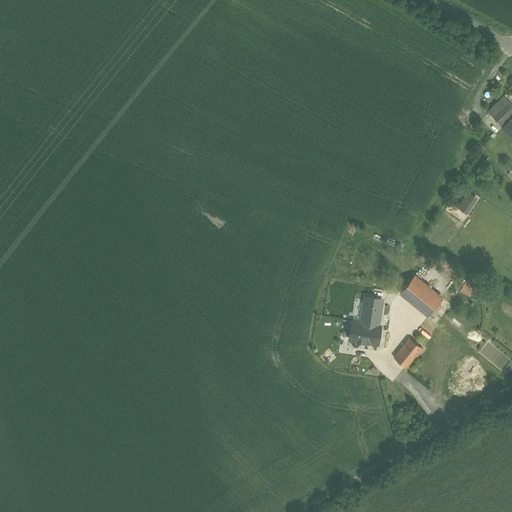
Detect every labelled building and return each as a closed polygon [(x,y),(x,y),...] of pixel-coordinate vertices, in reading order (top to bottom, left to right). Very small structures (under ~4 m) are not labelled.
[(455,208),(465,215),(475,199),(465,192),(455,208)] [(443,298),(414,275),(400,292),(429,315),(443,298)] [(475,285),(467,280),(463,287),(472,292),(475,285)] [(351,318),(348,338),(381,343),(384,322),(381,322),(385,296),(365,293),(361,319),(351,318)] [(476,353),(451,332),(450,332),(441,325),(434,333),(443,341),(434,353),(450,366),(461,353),(470,360),(476,353)] [(410,338),(394,358),(406,367),(415,356),(416,356),(423,348),(410,338)] [(511,365),(511,362),(488,344),(481,353),(506,373),(511,365)] [(410,397),(396,385),(388,395),(403,406),(410,397)]
